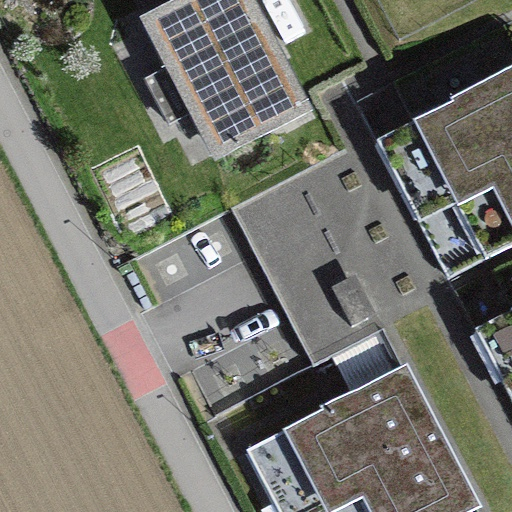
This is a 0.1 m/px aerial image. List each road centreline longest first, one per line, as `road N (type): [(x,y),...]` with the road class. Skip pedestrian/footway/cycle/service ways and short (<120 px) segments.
road 1 (unknown): [(340,0),(372,66),(347,114),(511,434)]
road 2 (residential): [(0,109),(207,511)]
